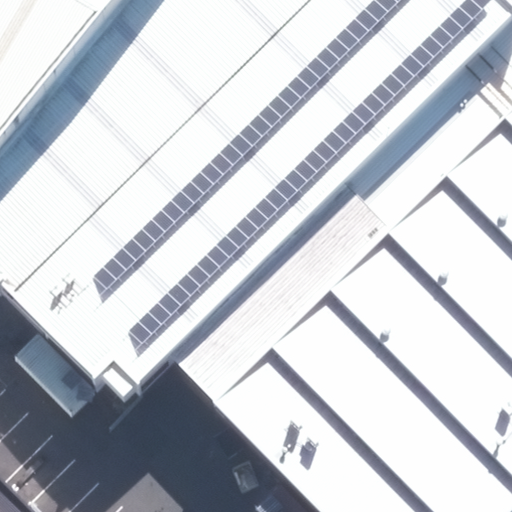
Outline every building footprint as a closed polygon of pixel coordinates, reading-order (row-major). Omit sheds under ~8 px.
[(0,0),(0,196),(167,0),(0,0)] [(167,400),(205,437),(511,129),(511,31),(481,0),(167,0),(0,196),(0,311),(130,432),(167,400)] [(511,0),(483,0),(511,28),(511,0)] [(511,511),(511,129),(205,437),(280,511),(511,511)] [(12,511),(0,500),(0,511),(12,511)]
